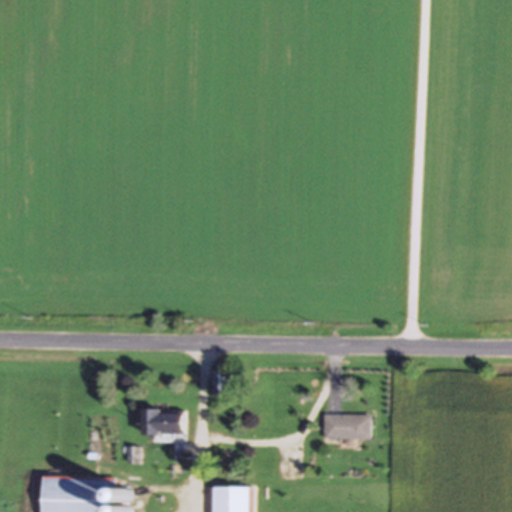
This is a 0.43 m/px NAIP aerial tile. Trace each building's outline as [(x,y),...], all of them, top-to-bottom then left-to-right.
[(214,395),(229,395),(229,374),(214,374),(214,395)] [(144,413),(144,434),(183,434),(183,413),(144,413)] [(324,441),(370,441),(370,416),(324,416),(324,441)] [(132,511),(132,489),(116,489),(117,478),(44,478),(43,511),(132,511)] [(212,511),(250,511),(250,489),(213,489),(212,511)]
